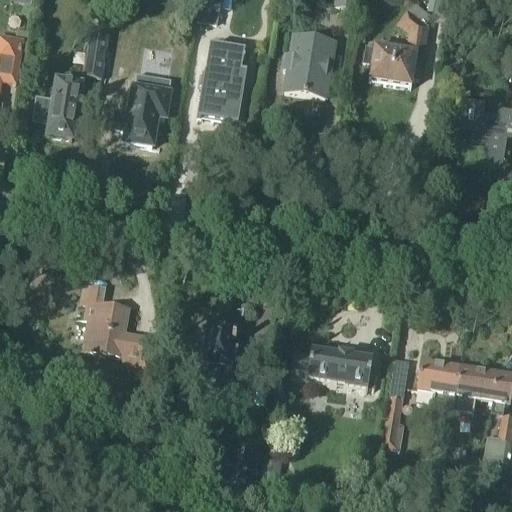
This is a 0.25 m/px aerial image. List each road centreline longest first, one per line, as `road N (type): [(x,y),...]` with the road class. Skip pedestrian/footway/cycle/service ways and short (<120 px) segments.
road 1 (unclassified): [(511,299),(0,212)]
road 2 (tertiary): [(151,511),(96,454),(0,376)]
